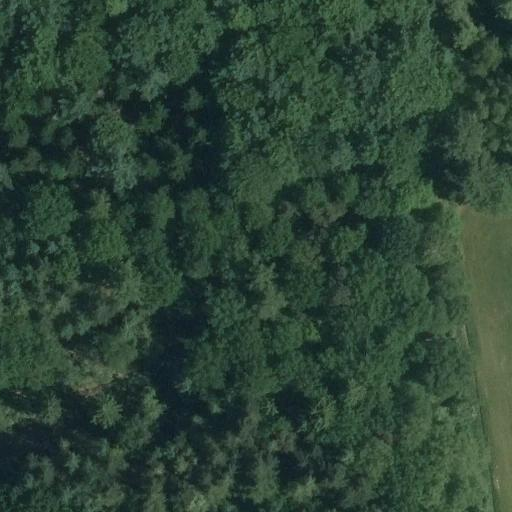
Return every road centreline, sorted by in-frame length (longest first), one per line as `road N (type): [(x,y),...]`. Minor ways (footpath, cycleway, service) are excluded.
road 1 (track): [(0,189),(435,172),(511,160)]
road 2 (track): [(435,172),(411,0)]
